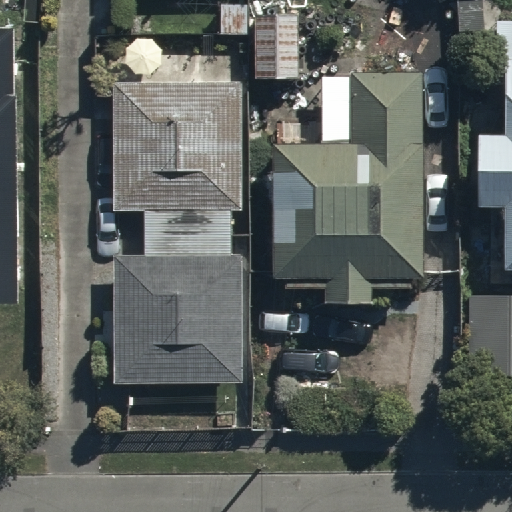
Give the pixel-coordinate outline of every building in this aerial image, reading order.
[(300,27),(260,27),(261,86),(300,86),(300,27)] [(0,314),(26,313),(19,37),(0,37),(0,314)] [(511,66),(509,67),(510,143),(481,143),(482,223),(506,223),(507,287),(511,287),(511,66)] [(377,298),(430,297),(427,87),(353,88),(354,151),(278,152),(280,299),(328,299),(329,307),(377,307),(377,298)] [(122,387),(249,385),(247,267),(235,267),(234,221),(246,221),(243,89),(116,91),(119,224),(148,224),(149,265),(120,265),(122,387)] [(511,301),(474,302),(474,386),(511,386),(511,301)]
